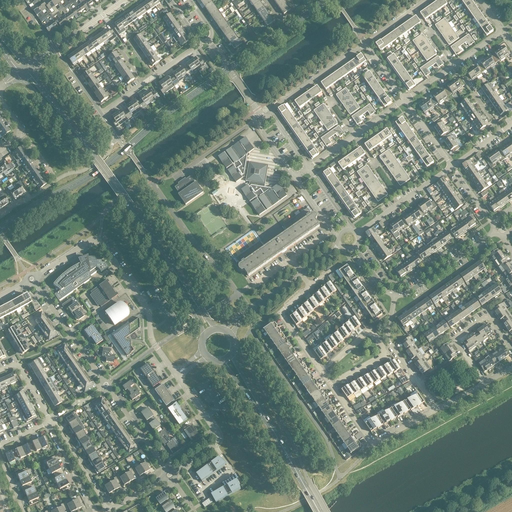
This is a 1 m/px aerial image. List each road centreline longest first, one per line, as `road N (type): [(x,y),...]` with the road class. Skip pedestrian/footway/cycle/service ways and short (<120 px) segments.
road 1 (residential): [(169,473),(31,279)]
road 2 (residential): [(172,370),(151,337),(148,309),(97,239),(31,279)]
road 3 (residential): [(200,42),(101,113),(70,70)]
road 4 (secondary): [(167,262),(75,132)]
road 5 (residential): [(511,350),(488,317),(456,339),(485,381)]
road 6 (residential): [(178,377),(216,436),(169,473)]
road 7 (residential): [(435,407),(388,341),(395,293)]
road 8 (residential): [(269,115),(365,43)]
